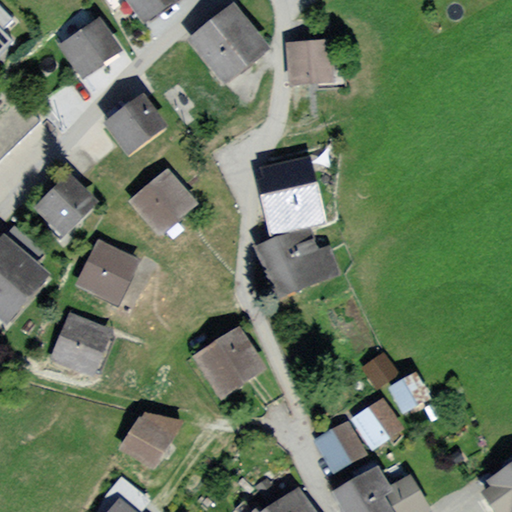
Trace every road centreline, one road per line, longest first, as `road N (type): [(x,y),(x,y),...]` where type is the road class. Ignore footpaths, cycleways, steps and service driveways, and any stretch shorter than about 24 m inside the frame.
road 1 (residential): [(331,511),(302,453),(284,378),(242,273),(247,171),(279,106),(283,0)]
road 2 (residential): [(213,0),(39,152),(0,209)]
